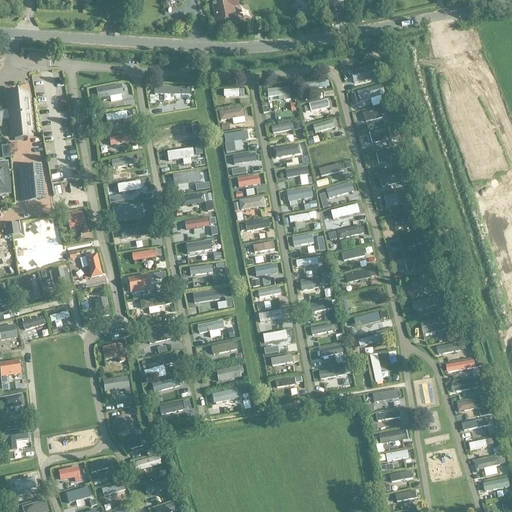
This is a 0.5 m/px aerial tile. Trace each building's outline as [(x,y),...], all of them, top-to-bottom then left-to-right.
[(235,0),(212,0),(218,28),(235,25),(232,7),(237,6),(235,0)] [(297,0),(295,0),(292,6),(309,16),(313,8),(297,0)] [(354,84),(376,79),(374,73),(379,72),(377,65),(351,71),(354,84)] [(322,89),(321,81),(303,84),(305,91),(322,89)] [(122,95),(120,85),(95,90),(97,100),(122,95)] [(360,103),(385,96),(382,85),(357,93),(360,103)] [(267,91),(268,98),(290,95),(289,88),(267,91)] [(0,120),(10,120),(12,138),(31,136),(27,99),(20,99),(20,98),(15,99),(15,100),(8,101),(9,110),(0,111),(0,120)] [(329,109),(327,101),(310,105),(311,113),(329,109)] [(218,113),(220,122),(244,118),(243,109),(218,113)] [(383,119),(382,116),(386,115),(385,109),(381,110),(380,109),(364,114),(366,124),(383,119)] [(106,122),(127,119),(126,112),(105,116),(106,122)] [(315,135),(335,129),(332,121),(313,127),(315,135)] [(273,135),(294,131),(293,124),(272,127),(273,135)] [(191,133),(190,125),(171,129),(172,137),(191,133)] [(357,140),(368,138),(366,126),(354,128),(357,140)] [(372,145),(392,139),(389,129),(369,134),(372,145)] [(229,136),(230,145),(252,140),(250,132),(229,136)] [(129,143),(127,135),(108,139),(110,147),(129,143)] [(129,143),(137,142),(136,135),(128,136),(129,143)] [(316,148),(318,157),(343,150),(341,141),(316,148)] [(398,156),(402,154),(400,148),(376,155),(379,165),(399,160),(398,156)] [(193,150),(173,152),(174,160),(194,157),(193,150)] [(250,155),(232,159),(233,165),(251,162),(250,155)] [(132,158),(111,162),(112,170),(133,166),(132,158)] [(2,170),(8,170),(8,162),(0,162),(0,186),(3,186),(2,170)] [(343,172),(341,165),(319,170),(321,178),(343,172)] [(43,200),(40,166),(19,168),(22,202),(43,200)] [(284,178),(302,175),(301,169),(283,172),(284,178)] [(206,171),(177,176),(179,184),(207,179),(206,171)] [(385,186),(405,181),(402,171),(382,176),(385,186)] [(56,180),(61,187),(66,184),(61,176),(56,180)] [(258,177),(236,181),(238,190),(260,186),(258,177)] [(120,194),(141,190),(139,182),(119,186),(120,194)] [(346,193),(345,187),(325,193),(327,199),(346,193)] [(412,190),(384,198),(387,209),(415,201),(412,190)] [(306,197),(305,191),(288,194),(289,201),(306,197)] [(181,208),(204,204),(203,196),(180,200),(181,208)] [(240,212),(265,208),(263,198),(238,202),(240,212)] [(118,214),(123,213),(124,221),(143,217),(142,205),(122,207),(123,209),(117,209),(118,214)] [(332,212),(333,219),(354,215),(353,208),(332,212)] [(287,218),(306,215),(305,209),(286,212),(287,218)] [(416,223),(415,219),(420,218),(418,212),(394,218),(396,228),(416,223)] [(69,230),(86,226),(83,213),(66,216),(69,230)] [(310,220),(309,215),(289,218),(290,224),(310,220)] [(186,232),(209,228),(208,219),(184,223),(186,232)] [(268,221),(244,225),(246,233),(269,229),(268,221)] [(16,224),(6,226),(7,236),(18,234),(16,224)] [(120,231),(121,241),(144,237),(143,227),(120,231)] [(364,235),(362,227),(337,233),(339,241),(364,235)] [(403,250),(426,243),(424,233),(400,239),(403,250)] [(312,236),(292,239),(294,248),(314,245),(312,236)] [(250,239),(250,246),(272,244),(271,237),(250,239)] [(14,244),(0,245),(0,273),(16,272),(14,244)] [(269,250),(268,244),(253,247),(254,253),(269,250)] [(192,247),(193,255),(211,252),(210,245),(192,247)] [(344,263),(366,258),(364,250),(342,255),(344,263)] [(155,259),(154,251),(131,255),(133,263),(155,259)] [(102,276),(97,254),(85,257),(90,279),(102,276)] [(427,263),(430,262),(428,255),(424,256),(405,261),(407,272),(427,266),(427,263)] [(297,268),(318,265),(317,259),(296,262),(297,268)] [(195,277),(212,274),(212,268),(194,270),(195,277)] [(49,273),(51,280),(52,286),(53,288),(69,284),(65,269),(49,273)] [(346,277),(348,285),(371,280),(369,272),(346,277)] [(30,303),(40,300),(35,276),(29,278),(30,282),(25,283),(30,303)] [(130,291),(150,287),(148,276),(128,279),(130,291)] [(412,293),(433,287),(430,277),(410,282),(412,293)] [(321,281),(301,285),(302,293),(323,289),(321,281)] [(261,299),(277,295),(276,289),(260,293),(261,299)] [(214,292),(196,295),(197,301),(215,298),(214,292)] [(351,298),(352,305),(377,300),(375,293),(351,298)] [(414,313),(442,306),(440,297),(412,304),(414,313)] [(164,307),(163,298),(139,302),(141,311),(164,307)] [(110,317),(107,300),(95,302),(97,314),(92,315),(93,320),(110,317)] [(309,306),(311,314),(328,311),(327,303),(309,306)] [(65,306),(46,310),(48,316),(66,312),(65,306)] [(51,323),(69,318),(67,312),(49,317),(51,323)] [(262,315),(264,323),(281,319),(280,312),(262,315)] [(361,327),(381,322),(379,315),(359,320),(361,327)] [(217,316),(201,319),(202,325),(218,322),(217,316)] [(444,331),(442,325),(446,324),(444,317),(440,318),(420,323),(423,336),(444,331)] [(44,326),(42,318),(21,324),(24,332),(44,326)] [(220,322),(203,326),(204,332),(221,328),(220,322)] [(332,325),(311,330),(312,337),(333,332),(332,325)] [(0,339),(1,342),(17,339),(14,326),(0,328),(0,339)] [(280,329),(262,333),(263,339),(282,335),(280,329)] [(171,341),(169,332),(146,337),(148,346),(171,341)] [(385,334),(358,342),(360,349),(387,342),(385,334)] [(265,339),(267,345),(285,342),(284,336),(265,339)] [(234,343),(211,348),(213,357),(236,352),(234,343)] [(105,360),(119,357),(119,363),(124,362),(120,344),(103,348),(105,360)] [(461,353),(460,345),(437,349),(439,357),(461,353)] [(319,358),(337,354),(336,348),(318,352),(319,358)] [(292,356),(271,360),(272,368),(294,363),(292,356)] [(378,357),(371,359),(376,385),(384,383),(378,357)] [(147,363),(148,370),(169,366),(167,358),(147,363)] [(0,365),(0,372),(0,376),(1,381),(6,380),(5,376),(20,373),(19,362),(0,365)] [(474,362),(446,367),(448,375),(475,370),(474,362)] [(240,378),(239,373),(243,373),(242,367),(238,367),(216,372),(218,382),(240,378)] [(345,369),(319,374),(321,382),(347,377),(345,369)] [(173,376),(154,379),(155,385),(174,382),(173,376)] [(104,392),(124,390),(125,395),(130,395),(128,378),(103,381),(104,392)] [(294,380),(276,383),(277,389),(295,386),(294,380)] [(156,386),(158,392),(176,387),(175,381),(156,386)] [(478,390),(477,381),(452,386),(454,394),(478,390)] [(216,397),(218,403),(235,398),(234,392),(216,397)] [(396,392),(373,396),(375,403),(397,399),(396,392)] [(21,395),(1,399),(3,410),(23,407),(21,395)] [(483,410),(481,401),(457,405),(459,414),(483,410)] [(184,412),(183,405),(160,409),(161,416),(184,412)] [(400,412),(377,416),(378,423),(402,419),(400,412)] [(114,418),(117,430),(118,435),(130,432),(130,430),(134,429),(132,421),(128,421),(127,415),(114,418)] [(490,427),(488,419),(463,425),(464,432),(490,427)] [(9,442),(27,440),(26,429),(4,432),(5,439),(9,439),(9,442)] [(380,435),(381,445),(406,440),(405,431),(380,435)] [(151,437),(126,444),(128,451),(153,445),(151,437)] [(486,448),(485,441),(469,444),(470,451),(486,448)] [(387,463),(409,459),(408,451),(386,455),(387,463)] [(134,463),(153,462),(152,454),(133,455),(134,463)] [(501,466),(499,458),(475,463),(476,471),(501,466)] [(94,473),(113,469),(112,462),(93,466),(94,473)] [(61,481),(79,478),(77,468),(59,472),(61,481)] [(391,483),(413,479),(412,472),(390,476),(391,483)] [(11,488),(12,493),(17,491),(30,489),(35,488),(33,478),(15,482),(16,487),(11,488)] [(508,479),(483,484),(485,492),(510,487),(508,479)] [(103,496),(120,491),(119,485),(101,490),(103,496)] [(68,505),(87,500),(83,488),(65,494),(68,505)] [(392,488),(383,488),(383,497),(393,497),(392,488)] [(417,499),(416,491),(396,495),(397,503),(417,499)] [(22,507),(23,511),(28,511),(45,507),(44,501),(22,507)]
